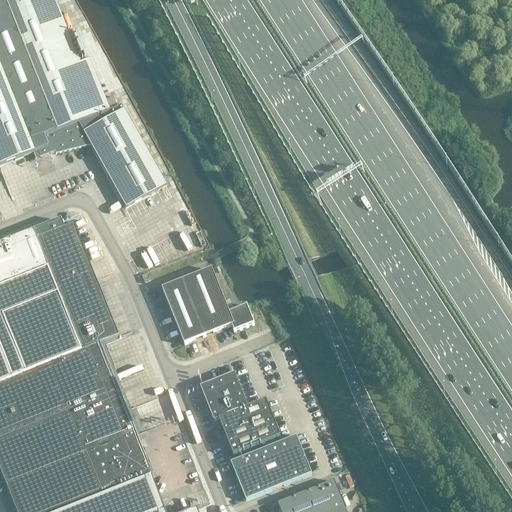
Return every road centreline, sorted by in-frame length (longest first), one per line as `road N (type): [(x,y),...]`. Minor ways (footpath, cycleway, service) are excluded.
road 1 (motorway): [(176,0),(418,511)]
road 2 (motorway): [(230,0),(511,437)]
road 3 (unclassified): [(225,511),(137,292),(96,215),(85,202),(69,204),(0,233)]
road 4 (motorway): [(511,358),(281,0)]
road 5 (motorway): [(511,286),(317,0)]
road 6 (unknown): [(232,511),(315,476),(323,465),(271,356)]
